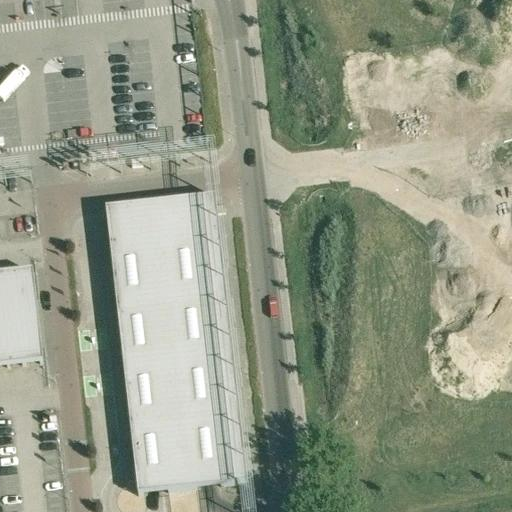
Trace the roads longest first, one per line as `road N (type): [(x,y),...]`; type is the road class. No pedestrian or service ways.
road 1 (unclassified): [(289,511),(252,177)]
road 2 (residential): [(83,511),(54,199)]
road 3 (residential): [(252,177),(54,199)]
road 4 (unclassified): [(252,177),(230,0)]
